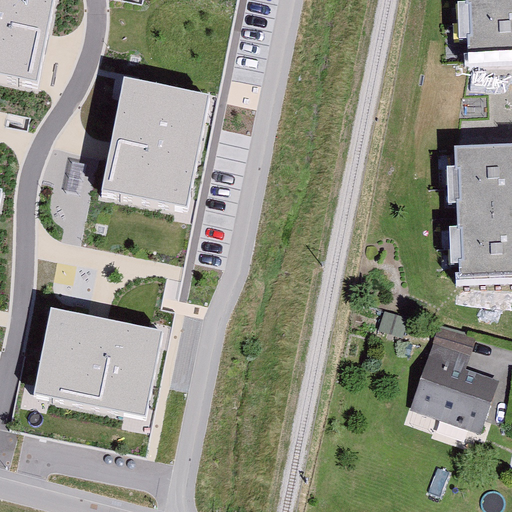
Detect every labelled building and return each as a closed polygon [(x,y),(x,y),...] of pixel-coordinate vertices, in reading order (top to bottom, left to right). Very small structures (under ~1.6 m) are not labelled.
[(47,46),(56,0),(0,0),(0,84),(38,92),(47,46)] [(511,0),(465,0),(466,11),(469,11),(470,41),(467,41),(468,64),(511,62),(511,0)] [(210,105),(124,88),(111,152),(102,200),(188,217),(210,105)] [(460,282),(511,279),(511,149),(455,152),(456,175),(459,175),(460,205),(457,205),(458,235),(461,235),(462,265),(459,265),(460,282)] [(87,166),(72,163),(66,191),(81,195),(87,166)] [(97,325),(51,315),(34,401),(146,424),(163,338),(97,325)] [(458,373),(464,356),(467,357),(472,342),(441,332),(415,411),(479,433),(495,386),(458,373)]
